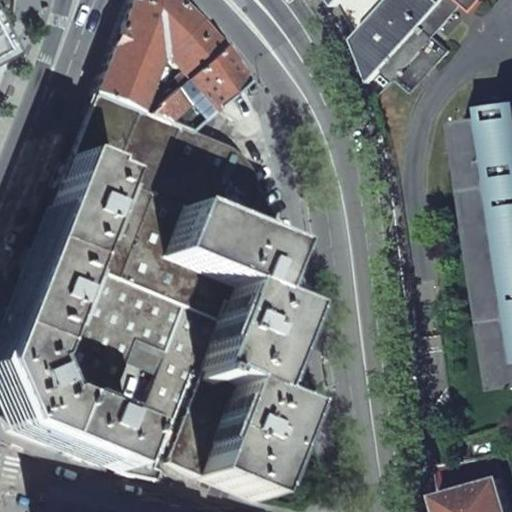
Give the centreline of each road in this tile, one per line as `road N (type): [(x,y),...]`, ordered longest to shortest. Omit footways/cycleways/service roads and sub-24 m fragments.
road 1 (secondary): [(389,511),(354,227),(307,71),(255,0)]
road 2 (residential): [(75,0),(0,193)]
road 3 (residential): [(0,470),(169,511)]
